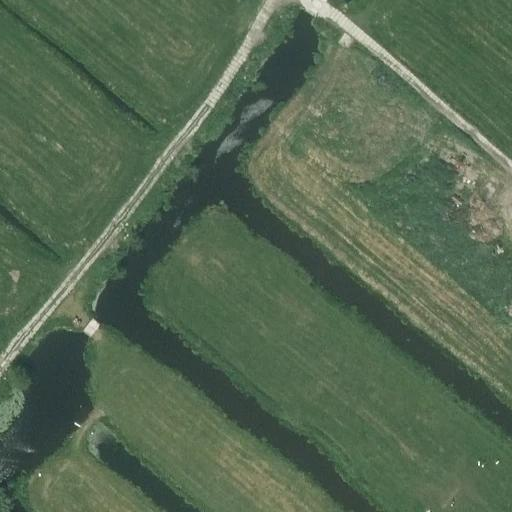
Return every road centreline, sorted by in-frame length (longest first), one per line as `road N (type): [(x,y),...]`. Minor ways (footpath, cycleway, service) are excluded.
road 1 (track): [(275,0),(206,106),(0,374)]
road 2 (track): [(511,165),(315,0)]
